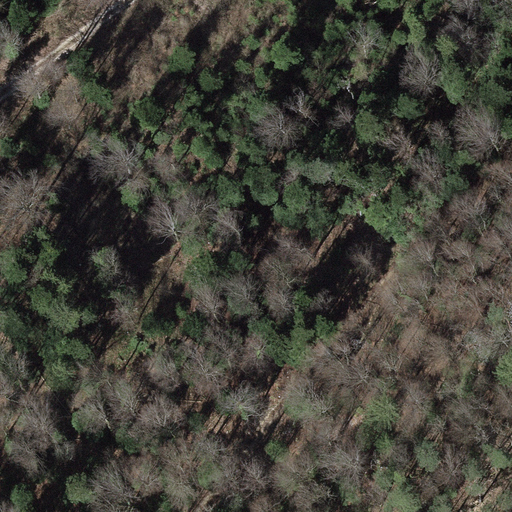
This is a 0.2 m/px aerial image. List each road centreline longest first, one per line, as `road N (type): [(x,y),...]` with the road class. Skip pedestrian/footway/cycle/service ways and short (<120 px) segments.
road 1 (track): [(193,511),(345,338),(379,284),(429,235),(511,179)]
road 2 (track): [(0,90),(127,0)]
